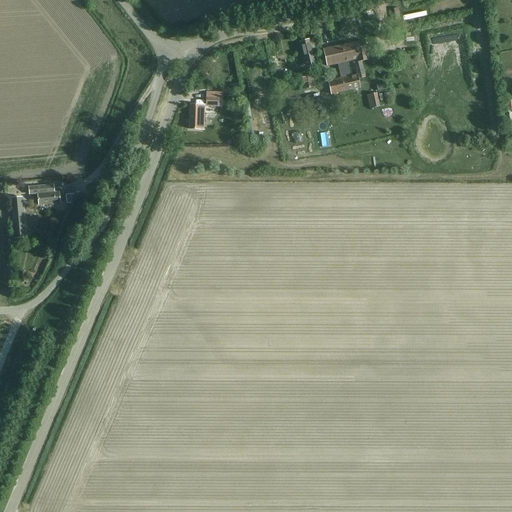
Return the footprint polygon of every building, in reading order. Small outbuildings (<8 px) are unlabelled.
[(309,40),(300,42),(305,65),(309,64),(310,66),(315,65),(309,40)] [(335,47),(323,50),(326,66),(337,64),(341,79),(349,78),(346,62),(356,60),(357,62),(368,60),(364,41),(335,47)] [(315,87),(312,71),(301,73),(303,89),(315,87)] [(331,94),(360,88),(357,76),(349,78),(341,79),(328,82),(331,94)] [(370,108),(380,106),(377,93),(367,95),(370,108)] [(206,97),(205,106),(217,106),(217,98),(206,97)] [(191,105),(190,129),(203,129),(204,113),(217,114),(217,106),(205,106),(204,106),(191,105)] [(53,185),(29,187),(29,194),(37,194),(38,205),(60,203),(59,192),(54,193),(53,185)] [(74,194),(66,195),(66,204),(71,203),(74,194)] [(21,201),(10,202),(12,233),(23,232),(21,201)]
